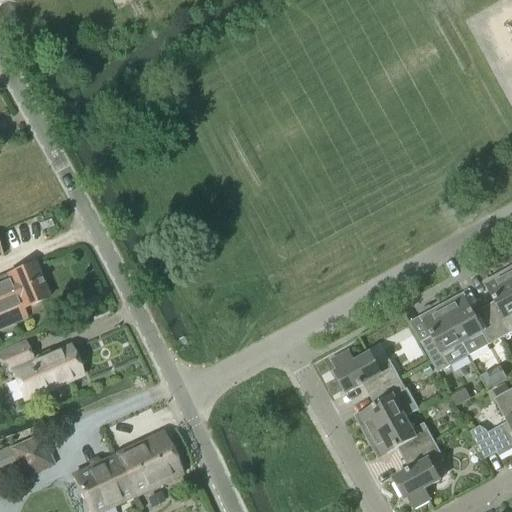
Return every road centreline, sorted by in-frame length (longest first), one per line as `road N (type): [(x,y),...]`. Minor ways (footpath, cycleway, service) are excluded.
road 1 (tertiary): [(185,399),(0,37)]
road 2 (residential): [(294,340),(511,222)]
road 3 (residential): [(387,511),(294,340)]
road 4 (residential): [(185,399),(294,340)]
road 5 (tertiary): [(238,511),(185,399)]
